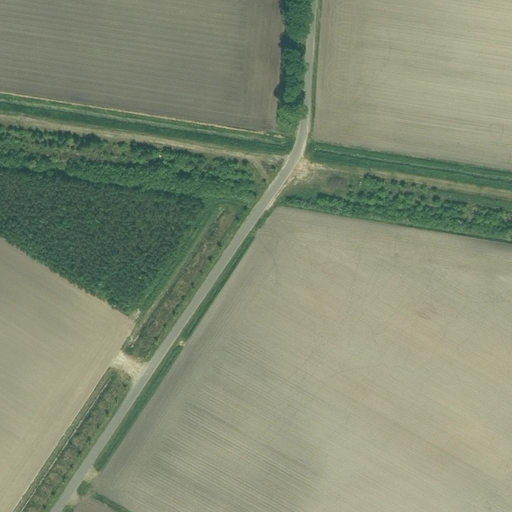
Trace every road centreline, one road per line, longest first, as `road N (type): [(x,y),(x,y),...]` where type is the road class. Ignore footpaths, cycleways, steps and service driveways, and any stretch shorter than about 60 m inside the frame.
road 1 (track): [(310,34),(296,163),(234,243),(59,511)]
road 2 (track): [(511,197),(296,163)]
